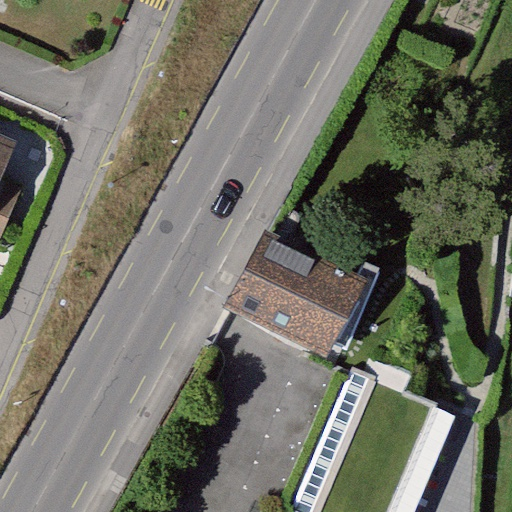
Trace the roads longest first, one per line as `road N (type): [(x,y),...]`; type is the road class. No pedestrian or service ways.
road 1 (primary): [(33,511),(316,0)]
road 2 (residential): [(157,0),(0,362)]
